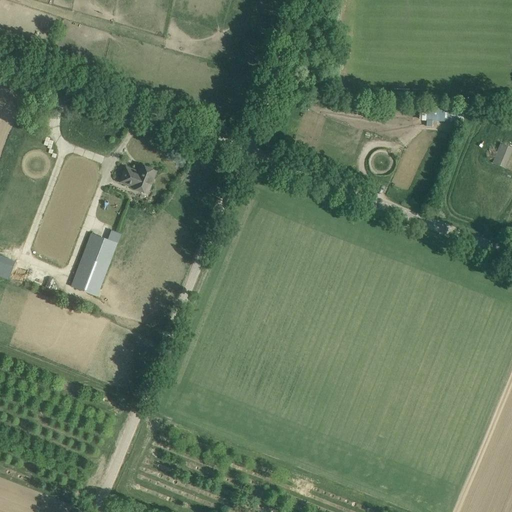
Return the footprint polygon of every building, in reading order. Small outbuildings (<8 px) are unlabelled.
[(463,109),(426,107),(426,123),(432,124),(432,120),(463,121),(463,109)] [(511,152),(511,147),(500,143),(493,162),(506,168),(511,152)] [(132,188),(148,194),(156,171),(141,165),(139,172),(126,167),(120,182),(133,187),(132,188)] [(117,243),(107,240),(92,234),(74,287),(87,292),(97,296),(117,243)] [(0,275),(9,279),(17,260),(0,253),(0,275)]
